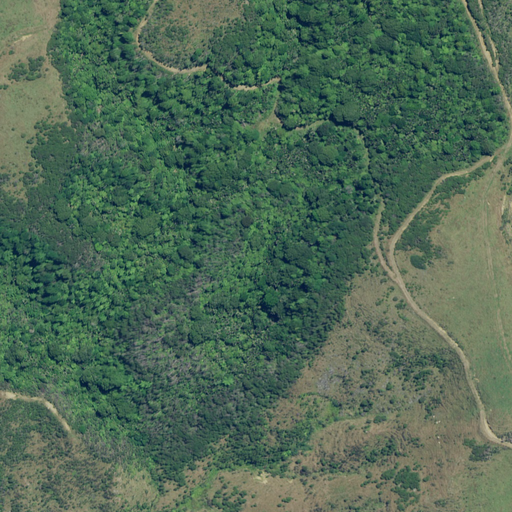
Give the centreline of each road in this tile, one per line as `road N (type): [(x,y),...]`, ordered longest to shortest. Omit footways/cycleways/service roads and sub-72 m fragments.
road 1 (track): [(404,284),(379,247),(383,183),(366,134),(327,116),(292,128),(278,120),(277,91),(268,84),(168,68),(139,40),(158,0)]
road 2 (track): [(417,308),(395,264),(395,240),(441,181),(511,138)]
road 3 (track): [(417,308),(459,349),(487,425),(511,441)]
